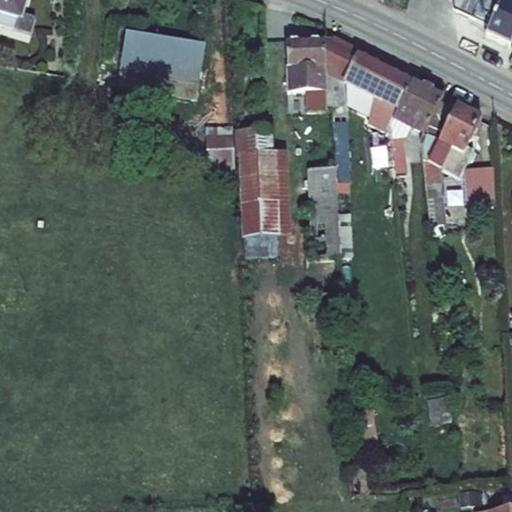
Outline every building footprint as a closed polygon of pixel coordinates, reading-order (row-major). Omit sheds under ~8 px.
[(0,0),(0,23),(24,32),(35,0),(0,0)] [(511,0),(510,0),(494,34),(511,42),(511,0)] [(130,21),(127,59),(208,66),(211,29),(130,21)] [(321,94),(327,242),(344,241),(342,192),(352,192),(352,186),(351,157),(350,128),(349,113),(344,113),(343,77),(341,37),(303,38),(305,95),(321,94)] [(425,81),(341,37),(343,77),(356,85),(388,101),(386,126),(408,137),(407,125),(411,117),(425,81)] [(356,85),(343,77),(344,113),(349,113),(350,128),(358,127),(356,85)] [(458,97),(425,81),(411,117),(442,133),(450,114),(458,97)] [(460,120),(450,114),(442,133),(438,142),(447,147),(451,141),(477,157),(478,187),(498,187),(498,153),(478,143),(491,115),(469,104),(460,120)] [(358,127),(350,128),(351,157),(360,157),(358,127)] [(242,130),(243,156),(250,156),(281,154),(280,128),(242,130)] [(250,156),(254,246),(286,244),(285,236),(301,235),(297,153),(281,154),(250,156)] [(351,157),(352,186),(360,186),(360,157),(351,157)] [(355,256),(352,192),(342,192),(344,241),(345,257),(355,256)] [(327,242),(327,258),(345,257),(344,241),(327,242)] [(254,246),(255,256),(286,255),(286,244),(254,246)]
